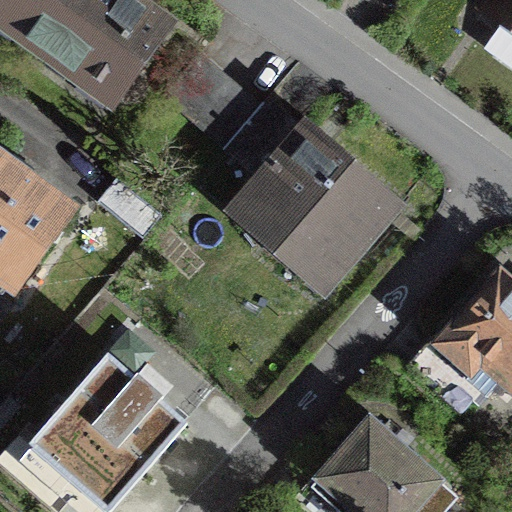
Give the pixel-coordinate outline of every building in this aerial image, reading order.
[(0,0),(0,21),(116,105),(170,30),(128,0),(0,0)] [(511,0),(488,0),(481,11),(510,32),(511,32),(511,0)] [(261,105),(201,53),(163,97),(223,148),(261,105)] [(334,279),(396,206),(320,141),(306,128),(298,137),(261,105),(223,148),(260,180),(232,212),(268,243),(278,231),(334,279)] [(38,255),(70,210),(45,192),(1,160),(0,161),(0,292),(1,293),(8,284),(11,286),(35,253),(38,255)] [(162,216),(117,179),(98,202),(143,239),(162,216)] [(511,282),(500,272),(438,342),(434,338),(408,367),(461,414),(481,392),(486,396),(498,381),(511,393),(511,282)] [(135,379),(108,356),(29,446),(104,511),(110,511),(187,425),(160,402),(163,398),(137,376),(135,379)] [(371,422),(319,480),(350,508),(346,511),(444,511),(457,498),(371,422)]
